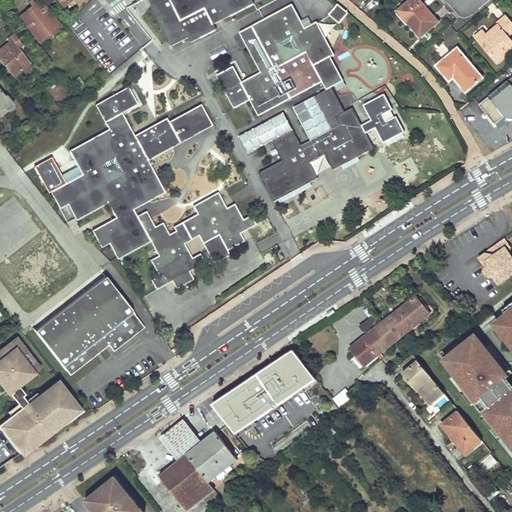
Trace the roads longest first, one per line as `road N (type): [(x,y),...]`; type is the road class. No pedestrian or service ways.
road 1 (primary): [(511,159),(351,255),(0,498)]
road 2 (primary): [(7,511),(511,179)]
